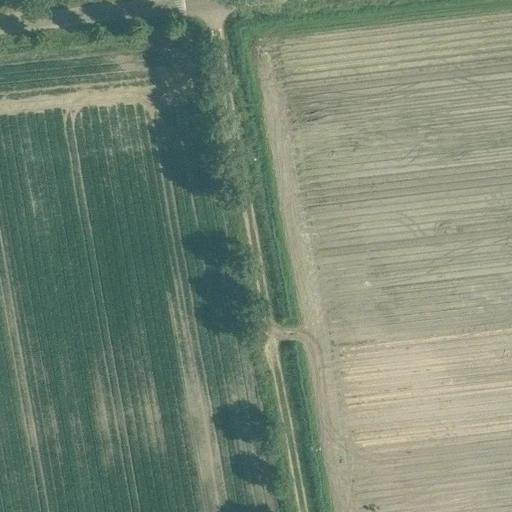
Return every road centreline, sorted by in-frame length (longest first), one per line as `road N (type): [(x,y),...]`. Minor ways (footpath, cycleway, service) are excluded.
road 1 (track): [(304,511),(212,1)]
road 2 (unclassified): [(0,24),(227,0)]
